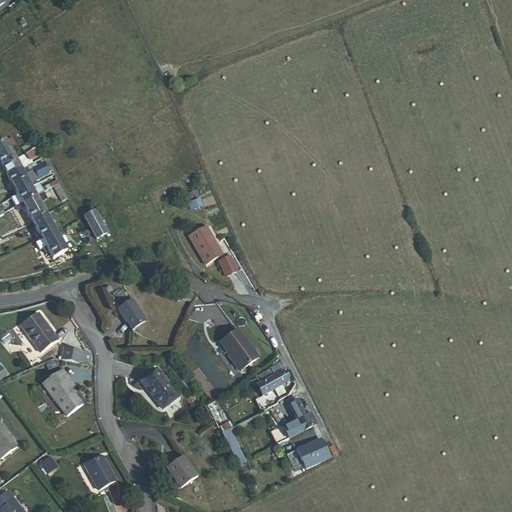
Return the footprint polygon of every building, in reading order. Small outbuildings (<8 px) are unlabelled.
[(0,154),(6,152),(11,149),(7,141),(0,144),(0,154)] [(19,150),(21,155),(32,150),(29,145),(19,150)] [(21,155),(24,161),(34,155),(32,150),(21,155)] [(0,165),(11,160),(6,152),(0,154),(0,165)] [(0,173),(2,177),(16,171),(11,160),(0,165),(0,173)] [(18,174),(21,180),(41,170),(38,164),(18,174)] [(21,180),(23,185),(44,175),(41,170),(21,180)] [(7,187),(21,180),(18,174),(16,171),(2,177),(7,187)] [(11,196),(25,190),(23,185),(21,180),(7,187),(11,196)] [(25,190),(30,199),(57,185),(55,181),(37,190),(35,185),(25,190)] [(16,205),(30,199),(25,190),(11,196),(16,205)] [(16,205),(11,196),(5,200),(9,209),(16,205)] [(24,222),(38,215),(30,199),(16,205),(18,209),(24,222)] [(89,242),(99,235),(87,214),(76,220),(89,242)] [(31,243),(48,235),(38,215),(24,222),(29,231),(26,233),(31,243)] [(218,255),(202,227),(184,238),(200,266),(218,255)] [(48,235),(31,243),(24,246),(28,253),(34,250),(41,262),(59,253),(56,245),(60,243),(57,238),(53,240),(50,234),(48,235)] [(229,254),(215,261),(224,277),(237,270),(229,254)] [(134,327),(144,321),(130,299),(115,308),(122,320),(127,317),(134,327)] [(36,356),(55,343),(35,314),(16,327),(36,356)] [(129,331),(134,327),(127,317),(122,320),(129,331)] [(234,373),(255,359),(237,331),(216,344),(234,373)] [(60,364),(83,368),(85,354),(62,351),(60,364)] [(75,406),(62,391),(55,382),(59,378),(54,371),(34,387),(60,419),(75,406)] [(159,413),(176,402),(154,372),(138,383),(159,413)] [(271,385),(281,380),(283,379),(279,372),(267,379),(271,385)] [(62,391),(67,387),(59,378),(55,382),(62,391)] [(280,390),(285,387),(281,380),(271,385),(267,379),(258,384),(262,391),(255,395),(259,402),(272,395),(280,390)] [(284,398),(280,390),(272,395),(276,402),(284,398)] [(301,434),(312,428),(296,401),(286,407),(294,421),(299,431),(301,434)] [(281,441),(299,431),(294,421),(276,431),(281,441)] [(0,458),(11,451),(11,450),(0,434),(0,458)] [(243,465),(226,437),(220,441),(237,469),(243,465)] [(307,470),(331,457),(321,439),(297,452),(307,470)] [(11,451),(0,458),(0,464),(2,467),(15,457),(11,451)] [(93,489),(110,478),(95,455),(78,466),(93,489)] [(44,474),(56,467),(50,456),(38,462),(44,474)] [(181,492),(198,477),(183,459),(165,474),(181,492)] [(115,489),(110,490),(113,504),(119,502),(115,489)] [(0,511),(22,511),(13,498),(0,506),(0,511)]
